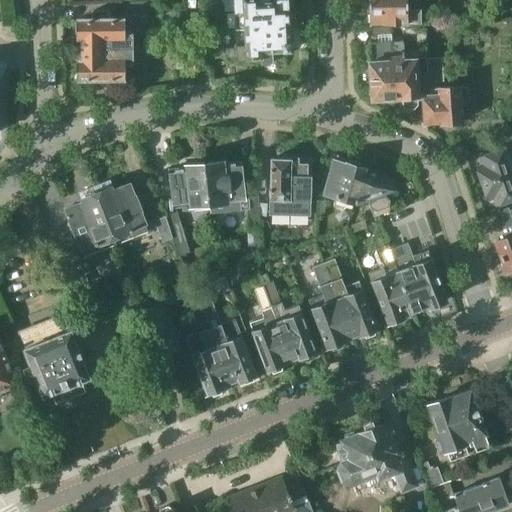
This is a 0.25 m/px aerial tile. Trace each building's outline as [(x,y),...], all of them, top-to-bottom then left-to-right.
[(236,28),(290,25),(288,0),(224,0),(225,11),(235,10),(236,28)] [(370,0),(371,24),(422,23),(422,9),(408,9),(408,0),(370,0)] [(84,49),(134,49),(134,32),(124,32),(124,18),(110,19),(110,10),(94,11),(94,19),(81,19),(81,22),(78,22),(78,35),(81,35),(81,38),(84,38),(84,49)] [(290,25),(236,28),(237,48),(220,49),(220,62),(259,59),(266,65),(270,65),(273,61),(273,52),(292,51),(290,25)] [(393,61),(391,42),(393,42),(392,27),(372,27),(372,39),(378,39),(378,43),(369,43),(370,60),(369,60),(372,100),(397,98),(396,79),(391,79),(389,61),(393,61)] [(421,96),(420,87),(419,73),(427,72),(427,63),(427,58),(406,59),(404,41),(393,42),(391,42),(393,61),(389,61),(391,79),(396,79),(397,98),(402,98),(403,105),(407,110),(415,109),(418,104),(417,97),(421,96)] [(187,50),(187,46),(175,47),(177,67),(189,66),(187,50)] [(134,49),(84,49),(85,60),(81,60),(81,72),(80,72),(76,74),(76,79),(79,82),(84,82),(85,78),(95,78),(95,87),(111,87),(111,78),(125,78),(125,65),(134,65),(134,49)] [(187,50),(189,66),(190,70),(201,68),(199,49),(187,50)] [(470,102),(469,86),(439,88),(440,94),(423,95),(425,122),(441,121),(441,123),(463,122),(461,103),(470,102)] [(484,165),(477,167),(478,171),(477,173),(479,178),(482,180),(482,183),(511,173),(511,146),(510,147),(481,157),(484,165)] [(272,159),(271,199),(272,199),(271,213),(309,214),(309,200),(310,200),(311,160),(272,159)] [(334,160),(324,193),(337,196),(334,204),(353,210),(355,201),(356,201),(357,198),(365,169),(365,168),(364,168),(362,163),(352,160),(348,163),(347,163),(347,164),(334,160)] [(223,161),(205,163),(210,209),(211,213),(247,209),(248,230),(260,230),(258,200),(249,201),(249,198),(244,198),(240,162),(224,164),(223,161)] [(187,168),(171,169),(175,206),(192,204),(193,211),(210,209),(205,163),(187,165),(187,168)] [(357,198),(356,201),(369,206),(374,217),(390,211),(389,206),(391,199),(386,196),(384,190),(393,188),(393,180),(365,169),(357,198)] [(511,173),(482,183),(483,186),(483,189),(484,194),(487,196),(488,199),(494,197),(497,205),(511,199),(511,173)] [(110,180),(95,186),(117,243),(149,231),(141,210),(136,195),(135,195),(130,183),(115,189),(114,188),(113,188),(110,180)] [(78,242),(65,247),(76,275),(83,272),(96,267),(90,253),(117,243),(95,186),(79,192),(82,200),(81,201),(82,202),(67,208),(80,241),(78,242)] [(324,214),(324,202),(316,202),(316,214),(324,214)] [(268,203),(259,203),(259,216),(267,216),(268,203)] [(506,272),(511,270),(511,217),(508,207),(499,211),(509,237),(495,242),(506,272)] [(178,212),(166,215),(174,238),(176,245),(187,241),(178,212)] [(166,215),(156,220),(163,242),(173,238),(174,238),(166,215)] [(352,226),(354,232),(367,227),(364,221),(352,226)] [(391,250),(414,311),(429,305),(430,307),(447,300),(428,250),(413,256),(407,242),(390,249),(391,250)] [(390,249),(388,245),(375,250),(374,254),(378,262),(382,263),(383,267),(369,273),(388,323),(405,316),(404,315),(414,311),(391,250),(390,249)] [(65,247),(57,250),(68,278),(76,275),(65,247)] [(301,260),(297,250),(287,254),(292,264),(301,260)] [(327,347),(352,337),(325,267),(326,267),(324,262),(313,267),(323,294),(309,299),(327,347)] [(326,267),(325,267),(352,337),(361,334),(366,339),(374,335),(375,329),(376,328),(359,282),(344,287),(336,263),(326,267)] [(233,270),(225,274),(229,285),(238,282),(237,281),(233,270)] [(263,285),(291,360),(316,350),(299,304),(284,310),(273,281),(263,285)] [(291,360),(263,285),(255,289),(264,316),(248,321),(267,369),(291,360)] [(210,328),(231,383),(256,373),(235,318),(221,323),(213,301),(202,305),(205,313),(208,323),(209,323),(210,327),(210,328)] [(180,347),(164,302),(142,310),(158,355),(180,347)] [(18,331),(25,349),(43,395),(90,377),(71,331),(65,316),(64,313),(18,331)] [(198,327),(208,323),(205,313),(195,317),(198,327)] [(231,383),(210,328),(210,327),(186,337),(207,392),(231,383)] [(19,379),(26,376),(18,352),(23,350),(17,335),(6,340),(12,354),(6,356),(10,366),(13,365),(19,379)] [(10,366),(6,356),(0,341),(0,391),(17,385),(10,366)] [(485,433),(469,388),(452,394),(452,395),(429,403),(441,437),(434,440),(439,452),(447,450),(450,460),(469,454),(466,445),(470,443),(470,445),(474,444),(476,451),(488,446),(483,433),(485,433)] [(336,442),(344,463),(342,463),(339,469),(343,479),(349,482),(357,479),(361,488),(363,488),(368,489),(373,486),(376,484),(378,482),(375,472),(378,471),(379,476),(395,469),(403,489),(414,484),(407,465),(411,464),(405,449),(398,452),(391,433),(385,436),(380,422),(360,430),(362,433),(336,442)] [(429,487),(443,482),(438,467),(431,469),(428,461),(421,463),(429,487)] [(286,488),(282,476),(225,498),(230,511),(278,511),(293,506),(294,510),(292,511),(312,511),(301,482),(286,488)] [(443,482),(429,487),(435,504),(455,497),(459,508),(447,511),(485,511),(509,503),(499,477),(455,493),(451,480),(443,482)] [(205,511),(201,501),(187,506),(189,511),(205,511)]
